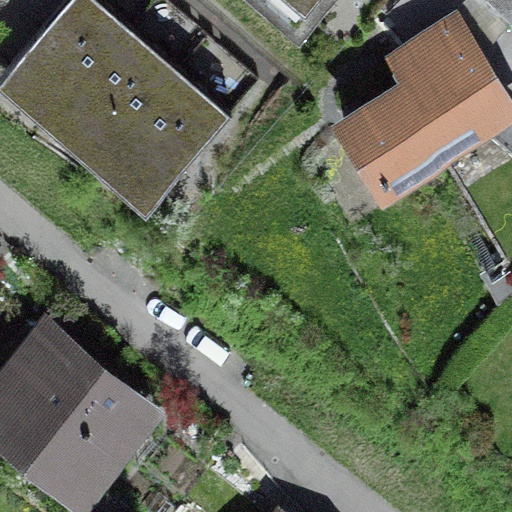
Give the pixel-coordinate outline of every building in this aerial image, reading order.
[(85,0),(3,96),(49,136),(134,38),(88,0),(85,0)] [(327,0),(257,0),(297,35),(327,0)] [(511,0),(492,0),(511,18),(511,0)] [(511,141),(511,92),(469,18),(390,63),(406,91),(337,130),(385,214),(511,141)] [(198,57),(240,92),(261,67),(219,32),(198,57)] [(187,84),(134,38),(49,136),(103,182),(187,84)] [(187,84),(103,182),(147,220),(232,122),(187,84)] [(92,511),(170,414),(51,321),(0,386),(0,457),(70,511),(92,511)]
